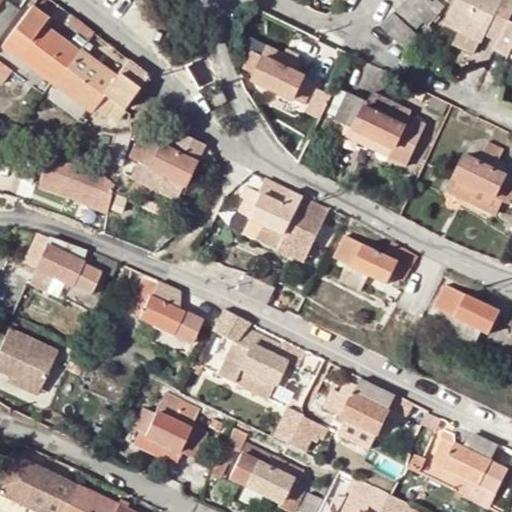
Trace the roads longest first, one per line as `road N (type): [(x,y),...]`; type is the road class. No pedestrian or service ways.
road 1 (residential): [(0,222),(59,228),(160,268),(511,441)]
road 2 (residential): [(511,283),(391,231),(259,154)]
road 3 (residential): [(259,154),(213,123),(85,0)]
road 4 (residential): [(0,432),(27,433),(87,457),(197,511)]
road 5 (residential): [(259,154),(200,0)]
